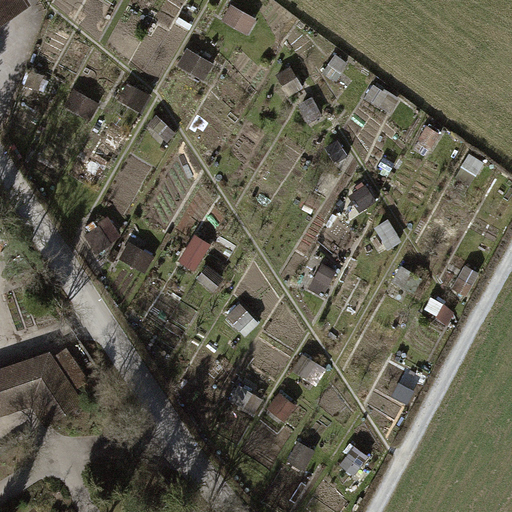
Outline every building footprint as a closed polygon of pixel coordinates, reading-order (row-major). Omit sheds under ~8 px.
[(23,0),(0,0),(0,18),(25,3),(23,0)] [(235,2),(226,18),(250,33),(260,17),(235,2)] [(211,77),(218,59),(190,48),(183,66),(211,77)] [(349,198),(360,212),(379,196),(368,183),(349,198)] [(89,230),(85,233),(96,251),(110,242),(108,239),(117,233),(107,218),(96,225),(89,230)] [(89,230),(96,225),(92,219),(85,223),(89,230)] [(198,268),(214,242),(199,232),(183,259),(198,268)] [(249,332),(261,321),(249,307),(237,318),(249,332)] [(48,353),(22,361),(30,385),(0,395),(0,408),(30,398),(49,420),(107,383),(99,372),(89,377),(68,347),(51,357),(48,353)] [(0,395),(30,385),(22,361),(0,368),(0,395)]
